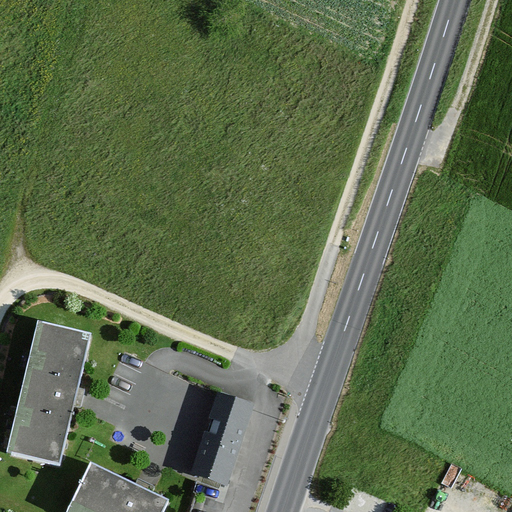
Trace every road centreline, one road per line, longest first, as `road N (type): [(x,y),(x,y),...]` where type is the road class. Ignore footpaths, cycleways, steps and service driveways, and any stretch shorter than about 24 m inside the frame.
road 1 (primary): [(326,393),(453,0)]
road 2 (track): [(410,0),(286,376)]
road 3 (track): [(0,293),(24,279),(65,283),(233,354)]
road 4 (track): [(404,157),(435,147),(462,96),(490,0)]
road 5 (primary): [(285,511),(326,393)]
